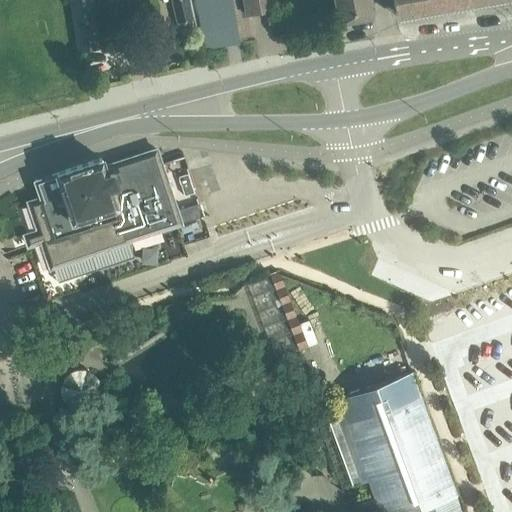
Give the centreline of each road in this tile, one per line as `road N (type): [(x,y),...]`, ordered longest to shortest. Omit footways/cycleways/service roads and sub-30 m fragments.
road 1 (primary): [(0,173),(116,129),(366,117),(511,70)]
road 2 (primary): [(511,36),(335,65),(0,146)]
